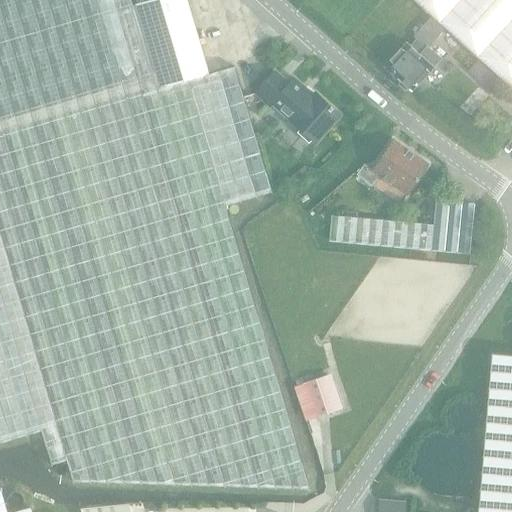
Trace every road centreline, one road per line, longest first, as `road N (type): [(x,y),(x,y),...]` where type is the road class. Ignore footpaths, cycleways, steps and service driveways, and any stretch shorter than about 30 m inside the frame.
road 1 (unclassified): [(331,511),(511,259)]
road 2 (unclassified): [(511,196),(273,0)]
